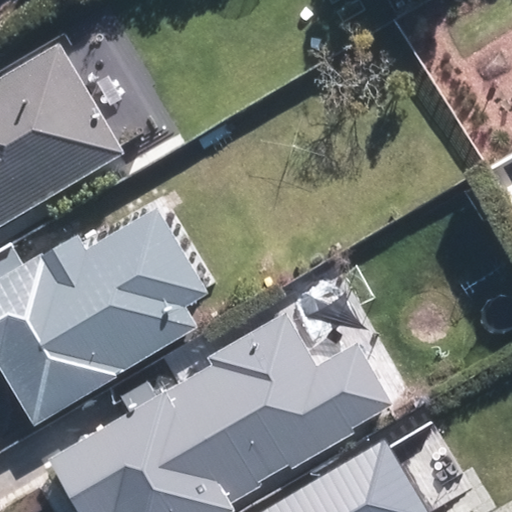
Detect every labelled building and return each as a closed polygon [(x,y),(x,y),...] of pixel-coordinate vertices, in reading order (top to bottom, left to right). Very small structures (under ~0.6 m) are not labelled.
[(198,0),(100,0),(149,84),(223,42),(198,0)] [(19,71),(0,82),(0,224),(22,212),(27,220),(74,194),(43,141),(55,134),(19,71)] [(95,223),(0,278),(0,338),(45,417),(215,319),(201,295),(223,282),(173,197),(104,237),(95,223)] [(225,358),(64,445),(100,511),(231,511),(252,501),(249,493),(273,480),(270,474),(300,458),(302,462),(367,427),(363,418),(404,396),(370,334),(329,356),(301,303),(219,347),(225,358)] [(361,511),(340,472),(264,511),(361,511)]
